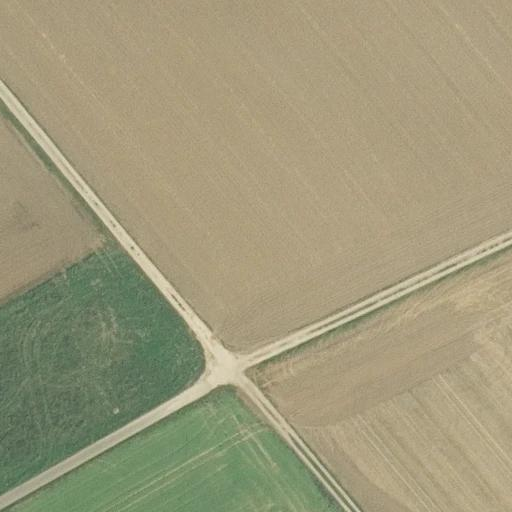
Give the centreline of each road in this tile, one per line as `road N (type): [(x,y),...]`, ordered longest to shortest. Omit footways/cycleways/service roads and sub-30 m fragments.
road 1 (track): [(0,505),(233,371),(511,245)]
road 2 (track): [(0,86),(349,511)]
